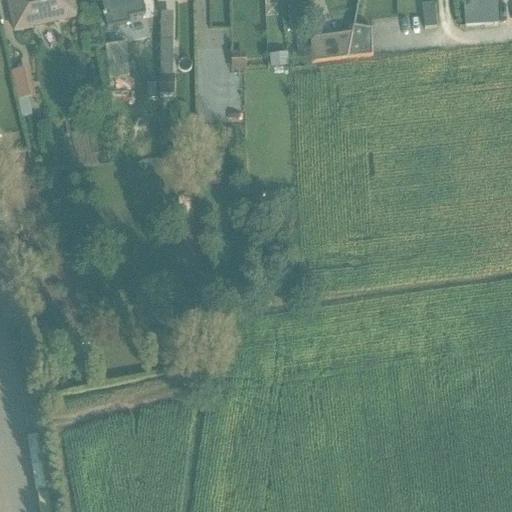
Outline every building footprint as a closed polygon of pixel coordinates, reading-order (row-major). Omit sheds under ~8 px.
[(2,0),(10,34),(78,19),(74,0),(2,0)] [(511,27),(511,0),(478,0),(479,28),(511,27)] [(440,31),(450,30),(448,9),(438,10),(440,31)] [(166,78),(188,78),(187,16),(172,16),(173,39),(166,39),(166,78)] [(334,41),(335,65),(387,63),(386,32),(367,32),(368,40),(334,41)] [(142,46),(118,47),(120,83),(143,82),(142,46)] [(246,55),(245,71),(260,72),(261,56),(246,55)] [(286,58),(288,78),(301,76),(299,57),(286,58)]
